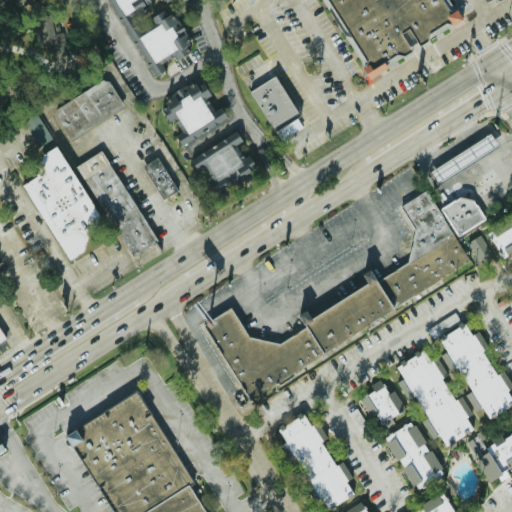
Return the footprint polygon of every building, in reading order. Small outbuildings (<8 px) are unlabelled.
[(111,0),(121,17),(148,2),(147,0),(111,0)] [(322,0),(372,77),(387,67),(387,66),(452,25),(454,27),(465,20),(458,8),(456,10),(449,0),(322,0)] [(60,28),(50,29),(49,16),(33,18),(35,46),(62,43),(60,28)] [(108,75),(127,104),(69,143),(54,120),(57,108),(108,75)] [(272,76),(296,115),(271,130),(247,92),(272,76)] [(225,119),(219,107),(212,111),(205,98),(208,96),(199,78),(159,101),(165,110),(163,111),(176,133),(172,135),(178,145),(225,119)] [(34,147),(49,140),(36,114),(22,121),(34,147)] [(237,127),(258,163),(205,194),(184,158),(237,127)] [(487,131),(496,146),(456,172),(474,201),(461,209),(456,202),(444,182),(436,188),(425,171),(487,131)] [(51,145),(103,223),(84,235),(81,251),(66,260),(20,183),(30,177),(38,154),(51,145)] [(104,151),(159,242),(133,258),(78,166),(104,151)] [(157,155),(179,191),(164,201),(142,165),(157,155)] [(203,326),(251,400),(322,353),(323,355),(395,309),(394,307),(470,259),(426,192),(403,207),(415,230),(408,261),(378,281),(376,278),(305,325),(306,327),(280,344),(249,337),(232,308),(203,326)] [(442,211),(456,202),(461,209),(474,201),(485,218),(457,235),(442,211)] [(488,239),(500,260),(511,253),(511,214),(507,217),(511,225),(488,239)] [(475,264),(490,257),(480,235),(465,241),(475,264)] [(438,338),(484,421),(511,405),(511,404),(505,391),(511,388),(501,370),(495,374),(473,333),(469,335),(463,324),(438,338)] [(409,393),(444,447),(471,430),(463,418),(470,414),(458,396),(453,400),(439,379),(445,375),(434,357),(428,361),(420,349),(393,367),(400,379),(395,382),(404,396),(409,393)] [(392,391),(386,394),(378,380),(368,386),(371,391),(357,399),(367,417),(372,414),(378,424),(403,410),(392,391)] [(131,390),(189,479),(183,482),(138,511),(110,511),(61,435),(131,390)] [(463,396),(472,412),(478,408),(469,392),(463,396)] [(320,511),(321,511),(351,496),(344,482),(349,479),(340,462),(332,466),(319,442),(324,439),(317,425),(309,429),(302,415),(277,428),(320,511)] [(420,420),(429,440),(435,437),(426,418),(420,420)] [(438,469),(410,421),(381,438),(409,486),(438,469)] [(486,482),(511,466),(511,437),(510,434),(501,439),(499,436),(482,447),(478,439),(465,447),(486,482)] [(138,511),(183,482),(202,511),(138,511)] [(409,511),(451,511),(440,493),(409,511)] [(340,511),(364,511),(359,502),(340,511)]
